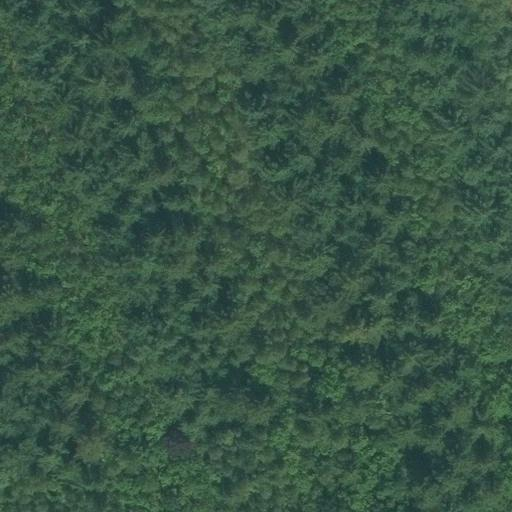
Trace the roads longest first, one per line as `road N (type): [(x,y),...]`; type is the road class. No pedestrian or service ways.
road 1 (track): [(0,464),(511,328)]
road 2 (track): [(359,369),(421,511)]
